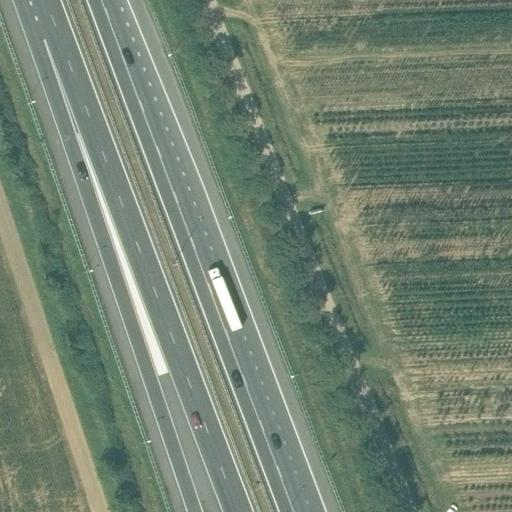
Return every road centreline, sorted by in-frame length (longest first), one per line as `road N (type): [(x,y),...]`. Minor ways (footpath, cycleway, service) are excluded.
road 1 (unclassified): [(416,511),(209,0)]
road 2 (motorway): [(297,511),(105,0)]
road 3 (motorway): [(57,34),(236,511)]
road 4 (motorway): [(57,34),(117,280),(194,511)]
road 5 (unclassified): [(111,511),(0,187)]
